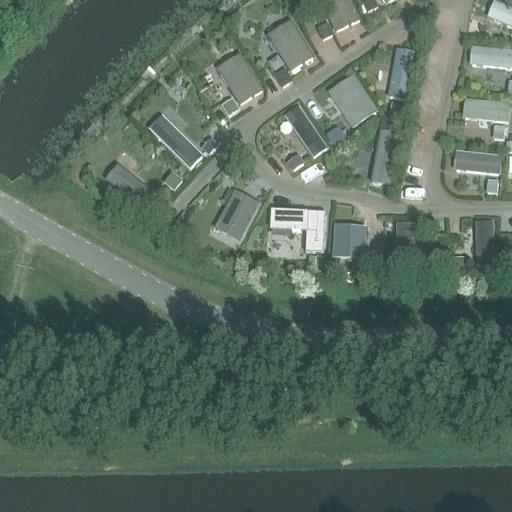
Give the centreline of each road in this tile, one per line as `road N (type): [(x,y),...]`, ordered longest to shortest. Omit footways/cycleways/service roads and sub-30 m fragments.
road 1 (unclassified): [(511,338),(329,342),(222,324),(0,205)]
road 2 (residential): [(439,0),(249,129),(241,143)]
road 3 (residential): [(462,0),(424,212)]
road 4 (residential): [(241,143),(255,166),(289,190),(424,212)]
